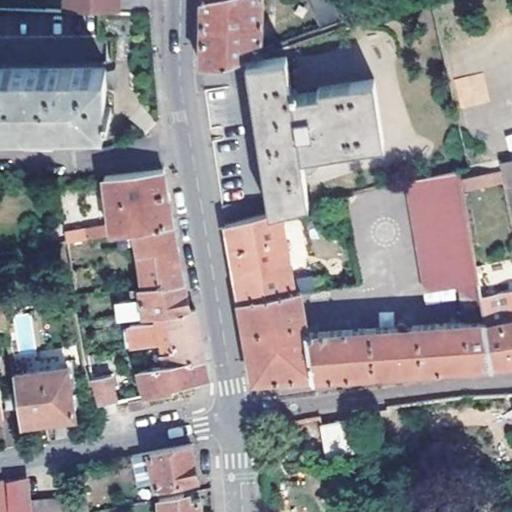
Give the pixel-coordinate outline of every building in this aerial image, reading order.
[(118,0),(64,0),(64,9),(118,11),(118,0)] [(149,0),(118,0),(118,11),(149,13),(149,0)] [(333,0),(202,0),(202,26),(202,62),(221,64),(260,50),(263,0),(308,0),(321,27),(342,18),(333,0)] [(271,212),(281,209),(309,202),(302,156),(384,142),(374,78),(319,87),(319,89),(298,94),(298,88),(292,89),(287,53),(248,61),(271,212)] [(0,125),(104,125),(104,69),(0,68),(0,125)] [(453,78),(458,108),(489,103),(484,73),(453,78)] [(511,151),(499,155),(505,180),(511,177),(511,151)] [(134,229),(173,223),(167,191),(163,167),(105,174),(109,221),(64,229),(66,240),(134,229)] [(425,299),(480,287),(460,173),(403,187),(425,299)] [(225,223),(264,213),(260,196),(223,206),(225,223)] [(281,209),(271,212),(264,213),(225,223),(232,266),(238,300),(300,290),(316,288),(313,278),(294,281),(281,209)] [(173,223),(134,229),(142,285),(182,280),(178,252),(173,223)] [(182,280),(142,285),(132,286),(133,294),(140,293),(140,297),(120,299),(122,316),(153,312),(188,308),(185,294),(182,280)] [(0,284),(0,345),(10,345),(10,340),(3,284),(0,284)] [(300,290),(238,300),(244,334),(252,381),(493,365),(485,323),(485,318),(308,330),(300,290)] [(188,308),(153,312),(154,320),(131,325),(134,347),(159,343),(161,353),(201,344),(197,325),(193,307),(188,308)] [(511,319),(485,323),(493,365),(511,364),(511,319)] [(201,344),(161,353),(163,364),(137,369),(144,395),(207,378),(203,358),(201,344)] [(20,424),(73,418),(67,366),(13,372),(20,424)] [(117,401),(110,374),(90,379),(97,404),(117,401)] [(149,398),(129,402),(131,414),(151,410),(149,398)] [(321,422),(328,454),(362,448),(354,416),(321,422)] [(155,481),(156,485),(196,477),(195,469),(190,443),(149,451),(155,481)] [(149,451),(132,455),(137,484),(155,481),(149,451)] [(7,479),(8,511),(73,511),(71,497),(25,502),(24,476),(7,479)] [(0,511),(8,511),(7,479),(0,480),(0,511)] [(199,511),(200,497),(185,497),(184,490),(159,495),(160,511),(199,511)]
